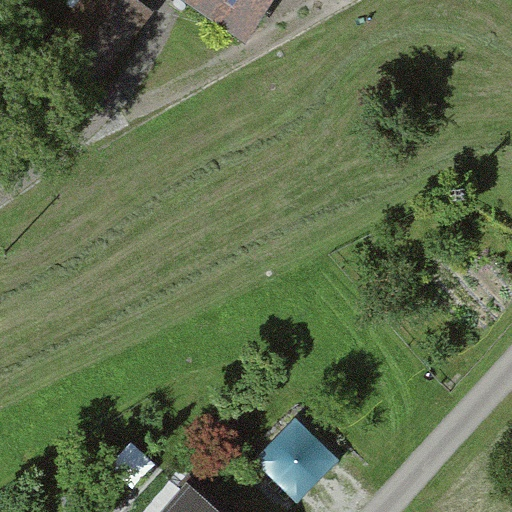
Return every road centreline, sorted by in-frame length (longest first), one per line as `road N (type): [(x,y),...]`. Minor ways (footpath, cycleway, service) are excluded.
road 1 (residential): [(361,0),(335,25),(0,215)]
road 2 (unclassified): [(511,364),(381,511)]
